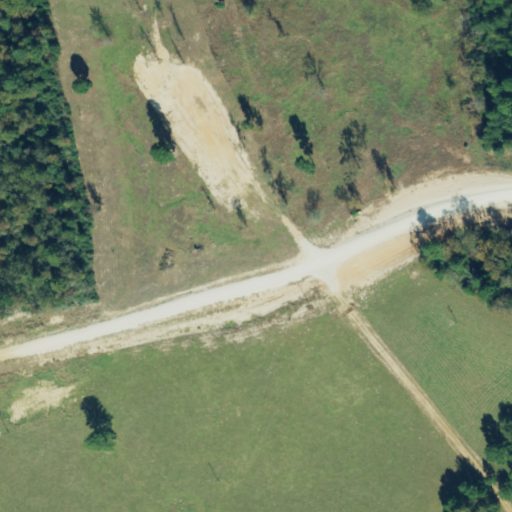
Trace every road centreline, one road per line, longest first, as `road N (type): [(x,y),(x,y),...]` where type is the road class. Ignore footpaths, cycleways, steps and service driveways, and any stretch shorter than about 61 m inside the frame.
road 1 (residential): [(0,388),(59,356),(352,276),(442,206),(511,206)]
road 2 (residential): [(183,322),(341,511)]
